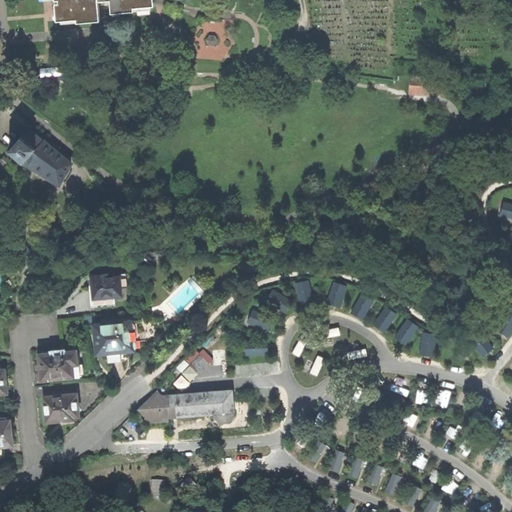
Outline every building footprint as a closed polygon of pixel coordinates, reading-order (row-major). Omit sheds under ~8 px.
[(78,22),(100,21),(99,1),(110,0),(112,13),(150,10),(150,6),(154,6),(153,0),(42,0),(43,1),(58,0),(59,3),(56,4),(57,21),(77,19),(78,22)] [(396,79),(412,81),(414,66),(397,64),(396,79)] [(411,93),(432,96),(435,79),(414,76),(411,93)] [(36,149),(43,140),(29,129),(22,137),(36,149)] [(24,164),(25,163),(36,149),(22,137),(9,151),(24,164)] [(50,146),(43,140),(36,149),(25,163),(59,184),(62,180),(68,183),(74,172),(69,168),(71,164),(50,146)] [(511,217),(511,202),(505,200),(501,215),(511,217)] [(511,230),(501,237),(511,259),(511,258),(511,230)] [(144,262),(149,266),(153,260),(149,256),(144,262)] [(94,307),(115,305),(115,298),(122,297),(120,277),(108,278),(108,275),(91,277),(92,295),(94,307)] [(300,304),(315,301),(311,279),(296,282),(300,304)] [(343,305),(348,285),(333,281),(328,301),(343,305)] [(285,311),(293,298),(277,288),(269,301),(285,311)] [(353,310),(366,317),(376,299),(363,292),(353,310)] [(386,331),(399,313),(388,304),(374,322),(386,331)] [(250,323),(269,329),(274,314),(255,308),(250,323)] [(510,335),(511,331),(511,311),(508,309),(498,328),(510,335)] [(398,337),(409,344),(421,326),(409,319),(398,337)] [(107,353),(108,360),(124,358),(136,357),(138,356),(139,355),(140,353),(141,348),(141,344),(141,339),(140,335),(139,330),(138,327),(136,324),(134,322),(133,322),(119,323),(119,322),(107,323),(107,324),(94,325),(97,354),(107,353)] [(322,338),(342,334),(340,326),(320,330),(322,338)] [(436,354),(439,332),(425,330),(422,353),(436,354)] [(469,340),(484,358),(495,349),(480,331),(469,340)] [(471,353),(460,334),(449,340),(460,359),(471,353)] [(301,356),(309,339),(302,336),(294,353),(301,356)] [(268,338),(246,341),(248,356),(270,353),(268,338)] [(368,347),(349,351),(350,358),(369,355),(368,347)] [(178,374),(189,363),(199,353),(195,348),(173,369),(178,374)] [(48,380),(81,376),(80,364),(78,364),(76,351),(65,353),(65,351),(52,352),(52,354),(40,355),(41,366),(42,378),(48,377),(48,380)] [(189,363),(199,373),(209,363),(199,353),(189,363)] [(326,357),(319,354),(312,371),(319,375),(326,357)] [(96,398),(103,395),(100,385),(92,388),(96,398)] [(234,413),(232,390),(163,396),(157,391),(147,401),(138,410),(145,417),(145,422),(168,420),(168,418),(214,414),(215,417),(216,419),(218,421),(220,422),(222,423),(225,423),(228,422),(230,421),(232,419),(233,417),(234,413)] [(47,423),(74,420),(74,417),(79,416),(77,394),(44,397),(45,408),(47,423)] [(2,418),(0,418),(0,457),(3,457),(2,445),(12,444),(11,435),(11,434),(10,421),(2,421),(2,418)] [(320,438),(308,455),(316,460),(328,444),(320,438)] [(347,451),(337,448),(331,466),(340,470),(347,451)] [(356,455),(349,473),(359,477),(366,458),(356,455)] [(386,465),(376,462),(369,481),(379,484),(386,465)] [(193,468),(180,483),(191,492),(204,477),(193,468)] [(404,475),(394,471),(387,489),(396,493),(404,475)] [(166,478),(154,478),(153,495),(165,496),(166,478)] [(134,484),(122,480),(116,496),(129,500),(134,484)] [(278,499),(289,503),(297,485),(286,480),(278,499)] [(405,500),(414,505),(424,488),(415,483),(405,500)] [(88,503),(96,493),(83,484),(75,494),(88,503)] [(306,511),(315,491),(305,487),(296,507),(306,511)] [(473,505),(482,495),(473,487),(464,497),(473,505)] [(427,511),(435,511),(443,499),(435,494),(425,511),(427,511)] [(330,511),(335,498),(327,495),(321,511),(330,511)] [(353,511),(357,503),(347,499),(340,511),(353,511)]
